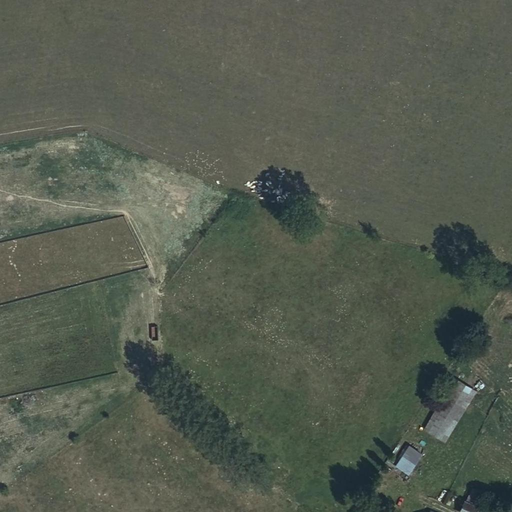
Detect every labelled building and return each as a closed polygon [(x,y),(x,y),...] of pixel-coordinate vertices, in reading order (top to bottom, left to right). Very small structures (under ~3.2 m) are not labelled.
[(477,392),(457,379),(426,430),(447,442),(477,392)] [(409,476),(414,468),(421,457),(410,450),(403,461),(401,460),(394,469),(407,478),(409,476)] [(292,476),(286,483),(295,489),(300,482),(292,476)] [(483,494),(474,490),(469,501),(480,506),(482,502),(480,501),(483,494)] [(313,499),(308,507),(314,511),(328,511),(329,511),(313,499)] [(479,511),(481,510),(467,503),(463,511),(479,511)]
